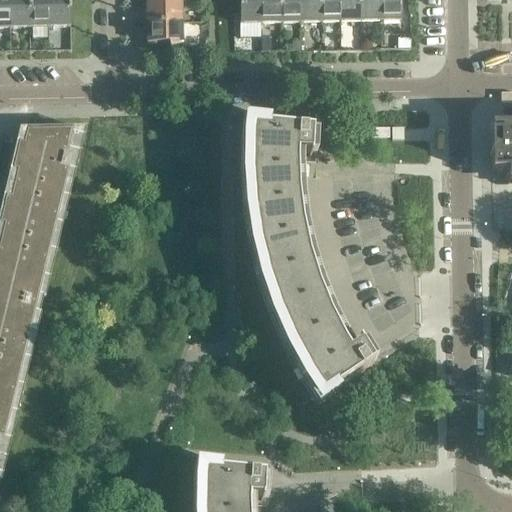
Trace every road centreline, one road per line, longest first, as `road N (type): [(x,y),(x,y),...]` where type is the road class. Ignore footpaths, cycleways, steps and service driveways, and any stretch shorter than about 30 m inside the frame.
road 1 (residential): [(462,480),(451,399),(451,89)]
road 2 (residential): [(451,89),(115,95)]
road 3 (residential): [(462,480),(419,492),(336,494)]
